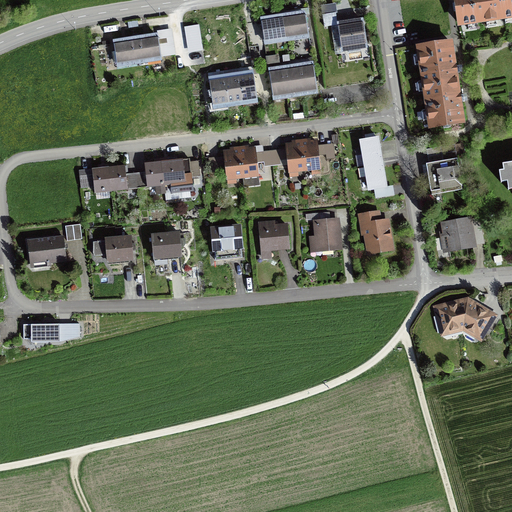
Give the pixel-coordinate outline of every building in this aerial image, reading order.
[(511,0),(455,0),(459,25),(511,17),(511,0)] [(336,3),(321,5),(324,27),(331,26),(335,54),(368,49),(364,19),(337,22),(336,13),(337,12),(336,3)] [(274,19),(262,21),(264,42),(309,36),(306,15),(293,17),(274,19)] [(203,51),(199,25),(184,27),(188,53),(203,51)] [(125,42),(113,44),(117,64),(176,55),(172,31),(157,34),(158,37),(147,38),(136,40),(125,42)] [(415,48),(427,128),(462,123),(459,98),(457,85),(454,69),(450,43),(415,48)] [(292,69),(284,70),(276,71),(269,72),(273,97),(317,91),(313,66),(306,67),(299,68),(292,69)] [(231,78),(224,79),(216,80),(208,81),(212,106),(256,100),(253,74),(253,75),(246,75),(239,77),(231,78)] [(383,159),(379,137),(359,141),(368,192),(374,191),(375,199),(395,196),(393,186),(388,186),(384,166),(384,163),(383,159)] [(296,144),(287,145),(290,171),(319,168),(317,142),(305,143),(296,144)] [(236,152),(225,153),(228,178),(257,175),(255,150),(244,151),(236,152)] [(144,164),(145,172),(126,174),(125,166),(115,167),(104,168),(78,171),(80,189),(94,187),(94,192),(156,186),(157,195),(165,194),(164,184),(171,184),(172,194),(193,191),(190,159),(173,161),(149,163),(144,164)] [(457,159),(422,164),(427,196),(462,191),(457,159)] [(511,164),(503,166),(504,172),(500,173),(501,185),(507,184),(508,192),(511,191),(511,164)] [(363,236),(366,256),(394,252),(389,219),(382,220),(380,210),(358,214),(361,237),(363,236)] [(330,212),(305,214),(306,221),(313,220),(314,236),(309,237),(311,254),(343,251),(340,218),(330,219),(330,212)] [(471,217),(440,223),(441,231),(439,232),(443,254),(477,248),(476,246),(485,244),(482,225),(473,227),(471,217)] [(277,221),(258,222),(261,260),(272,259),(272,252),(290,251),(289,224),(277,225),(277,221)] [(80,225),(65,226),(67,241),(82,240),(80,225)] [(242,225),(210,228),(212,253),(215,253),(216,261),(242,258),(241,251),(244,250),(242,225)] [(180,232),(151,234),(153,261),(155,261),(155,266),(168,265),(168,260),(182,259),(181,248),(186,247),(186,239),(184,239),(184,233),(180,233),(180,232)] [(64,236),(27,240),(30,269),(51,267),(51,264),(67,262),(64,236)] [(131,236),(104,238),(105,241),(93,242),(94,257),(96,257),(96,259),(106,259),(106,265),(133,262),(131,236)] [(462,333),(481,344),(498,315),(468,297),(432,306),(440,337),(444,336),(445,340),(461,336),(460,333),(462,333)] [(80,324),(24,325),(24,340),(31,340),(31,343),(59,343),(80,337),(80,324)]
